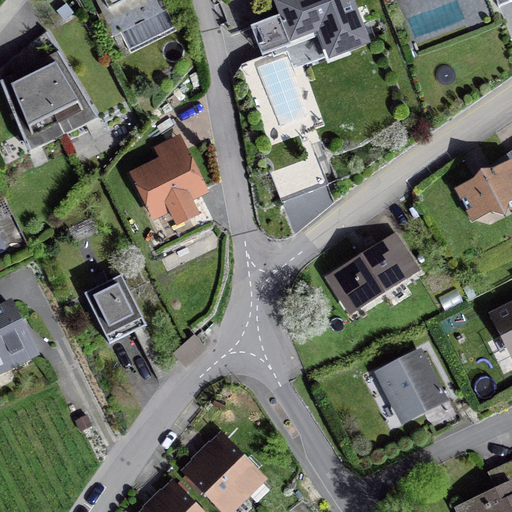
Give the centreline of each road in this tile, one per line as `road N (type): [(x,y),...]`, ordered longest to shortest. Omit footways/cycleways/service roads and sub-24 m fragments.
road 1 (residential): [(251,312),(345,215),(511,99)]
road 2 (residential): [(193,0),(251,312)]
road 3 (residential): [(90,511),(171,393),(251,312)]
road 4 (residential): [(251,312),(271,381),(352,511)]
